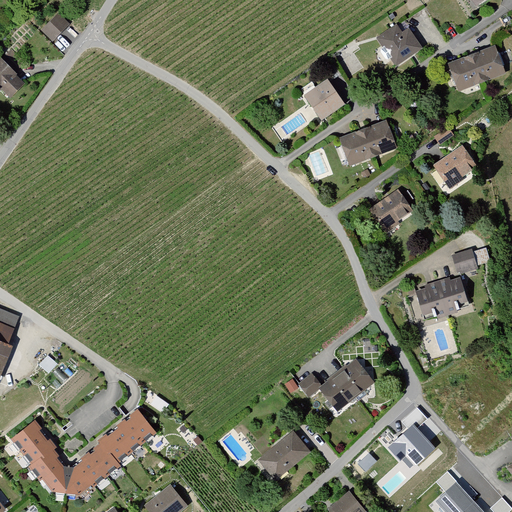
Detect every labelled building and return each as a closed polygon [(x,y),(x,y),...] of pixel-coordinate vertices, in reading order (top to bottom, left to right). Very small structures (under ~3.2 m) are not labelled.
[(467,0),(474,8),(484,0),(467,0)] [(68,23),(56,13),(38,32),(50,42),(68,23)] [(388,60),(394,68),(420,50),(406,31),(400,35),(394,26),(374,40),(380,48),(378,50),(378,53),(383,60),(386,61),(388,60)] [(445,66),(456,94),(503,73),(492,47),(445,66)] [(0,92),(8,99),(23,84),(0,62),(0,92)] [(309,107),(319,122),(343,105),(332,91),(324,79),(300,96),(309,107)] [(336,141),(347,169),(394,150),(383,122),(336,141)] [(430,168),(447,192),(459,183),(458,181),(475,168),(459,147),(430,168)] [(366,212),(384,236),(398,226),(397,223),(411,214),(395,191),(366,212)] [(467,251),(449,257),(455,276),(473,270),(473,267),(486,263),(482,249),(468,254),(467,251)] [(455,279),(433,285),(443,314),(465,307),(455,279)] [(411,293),(421,321),(443,314),(433,285),(411,293)] [(0,361),(18,317),(0,309),(0,361)] [(39,364),(48,371),(57,361),(48,354),(39,364)] [(371,384),(353,361),(317,391),(336,414),(371,384)] [(319,387),(311,376),(296,387),(305,398),(319,387)] [(149,432),(134,411),(121,420),(136,441),(149,432)] [(136,441),(121,420),(108,430),(124,450),(136,441)] [(7,442),(16,454),(38,437),(29,424),(7,442)] [(406,454),(417,464),(434,448),(414,426),(390,447),(401,459),(406,454)] [(124,450),(108,430),(92,442),(97,447),(103,455),(106,453),(111,460),(124,450)] [(290,432),(255,462),(272,484),(308,454),(290,432)] [(16,454),(27,467),(48,451),(38,437),(16,454)] [(116,467),(111,460),(106,453),(103,455),(97,447),(88,454),(104,475),(116,467)] [(27,467),(38,481),(58,463),(48,451),(27,467)] [(88,487),(104,475),(88,454),(70,466),(88,487)] [(360,464),(366,471),(376,462),(369,455),(360,464)] [(511,461),(500,470),(511,484),(511,461)] [(48,493),(63,495),(64,470),(58,463),(38,481),(48,493)] [(74,497),(88,487),(70,466),(64,470),(63,495),(74,497)] [(437,482),(446,492),(456,483),(447,473),(437,482)] [(167,485),(140,507),(143,511),(179,511),(185,507),(167,485)] [(438,502),(446,511),(481,511),(456,485),(438,502)] [(361,511),(344,491),(323,510),(324,511),(361,511)] [(492,509),(495,511),(508,511),(511,509),(502,499),(492,509)]
